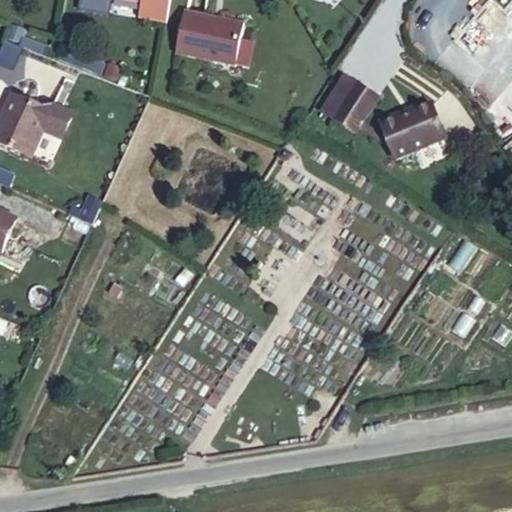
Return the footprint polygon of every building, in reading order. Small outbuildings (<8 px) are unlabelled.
[(125,10),(126,0),(76,0),(125,10)] [(157,0),(126,0),(125,10),(122,25),(151,31),(157,0)] [(183,13),(175,55),(234,67),(243,24),(183,13)] [(0,51),(0,63),(15,68),(21,47),(51,57),(57,38),(9,23),(0,51)] [(352,99),(332,85),(319,104),(339,118),(352,99)] [(0,154),(19,162),(40,118),(3,102),(0,108),(0,154)] [(339,118),(319,104),(308,121),(328,134),(330,131),(334,125),(339,118)] [(366,163),(419,142),(407,108),(387,116),(353,130),(357,141),(362,152),(366,163)] [(353,130),(387,116),(385,111),(351,125),(353,130)] [(330,131),(362,152),(357,141),(334,125),(330,131)] [(0,169),(0,180),(7,184),(11,175),(0,169)]
